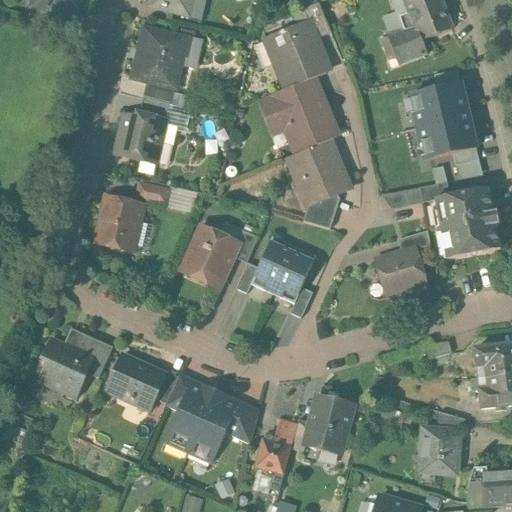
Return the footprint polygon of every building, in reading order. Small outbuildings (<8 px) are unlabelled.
[(43,0),(41,10),(41,11),(66,17),(74,19),(76,10),(80,10),(82,0),(43,0)] [(190,0),(151,0),(150,7),(187,16),(190,0)] [(400,19),(410,15),(403,0),(391,0),(396,14),(381,20),(388,38),(404,31),(400,19)] [(452,31),(440,0),(403,0),(410,15),(420,43),(422,42),(452,31)] [(319,4),(303,11),(307,22),(308,22),(316,40),(331,34),(319,4)] [(66,17),(41,11),(41,10),(31,8),(28,21),(63,30),(66,17)] [(427,55),(422,42),(420,43),(410,15),(400,19),(404,31),(388,38),(399,66),(427,55)] [(307,22),(265,40),(286,91),(316,79),(326,75),(314,46),(318,45),(316,40),(308,22),(307,22)] [(186,40),(144,30),(133,80),(174,90),(186,40)] [(457,73),(434,77),(437,91),(460,86),(457,73)] [(316,79),(286,91),(257,103),(270,134),(286,128),(297,156),(330,142),(336,139),(325,112),(329,110),(316,79)] [(437,91),(409,98),(424,162),(453,156),(476,150),(477,150),(461,85),(460,86),(437,91)] [(173,94),(146,88),(143,100),(169,106),(171,106),(173,94)] [(169,106),(143,100),(140,112),(145,114),(144,118),(165,122),(169,106)] [(143,122),(124,117),(116,156),(155,165),(165,122),(144,118),(143,122)] [(330,142),(297,156),(293,157),(305,187),(299,189),(308,209),(338,196),(348,192),(339,169),(341,168),(330,142)] [(476,150),(453,156),(455,167),(479,162),(476,150)] [(479,162),(455,167),(459,181),(482,177),(479,162)] [(444,168),(432,171),(435,186),(447,184),(444,168)] [(435,186),(419,189),(422,204),(435,202),(435,201),(450,198),(447,184),(435,186)] [(169,192),(139,185),(136,200),(166,207),(169,192)] [(419,189),(404,192),(407,207),(422,204),(419,189)] [(450,198),(435,201),(435,202),(436,202),(438,202),(449,259),(446,260),(447,261),(500,251),(496,227),(499,226),(496,214),(494,214),(489,191),(450,198)] [(338,196),(308,209),(303,224),(330,231),(340,201),(338,196)] [(143,207),(106,199),(95,245),(132,254),(143,207)] [(141,225),(136,239),(148,243),(152,229),(141,225)] [(236,246),(201,230),(185,266),(221,283),(232,259),(238,247),(236,246)] [(258,239),(242,232),(236,246),(238,247),(232,259),(247,264),(258,239)] [(428,232),(398,241),(401,254),(415,250),(415,251),(430,247),(428,232)] [(294,249),(272,239),(258,270),(251,286),(272,296),(294,249)] [(294,249),(272,296),(294,306),(302,289),(316,259),(294,249)] [(401,254),(376,262),(387,299),(426,287),(415,251),(415,250),(401,254)] [(258,270),(247,265),(236,290),(247,295),(251,286),(258,270)] [(313,294),(302,289),(294,306),(290,315),(301,320),(313,294)] [(76,351),(51,340),(41,362),(47,364),(38,384),(76,401),(86,379),(98,348),(82,340),(76,351)] [(448,342),(425,349),(429,361),(452,354),(448,342)] [(511,346),(474,351),(476,370),(486,368),(487,380),(511,376),(511,346)] [(164,376),(122,357),(106,392),(133,404),(136,398),(151,405),(146,414),(148,415),(155,400),(165,377),(164,376)] [(165,377),(155,400),(166,405),(178,380),(178,379),(166,373),(164,376),(165,377)] [(511,376),(487,380),(489,391),(479,392),(481,411),(511,407),(511,376)] [(392,380),(375,379),(375,394),(392,395),(392,380)] [(190,386),(178,380),(166,405),(165,407),(178,413),(190,386)] [(238,405),(192,384),(191,383),(165,442),(165,443),(166,442),(211,463),(211,464),(212,464),(225,435),(237,408),(239,405),(238,405)] [(353,406),(317,397),(310,424),(304,447),(306,448),(340,456),(353,406)] [(250,414),(237,408),(225,435),(238,440),(250,414)] [(404,415),(379,408),(375,422),(401,429),(404,415)] [(465,421),(439,413),(437,431),(459,433),(459,434),(464,434),(465,421)] [(253,415),(250,414),(238,440),(238,441),(250,446),(258,417),(253,415)] [(277,432),(294,436),(297,424),(280,420),(277,432)] [(310,424),(298,421),(294,436),(290,449),(290,450),(304,454),(306,448),(304,447),(310,424)] [(437,431),(422,430),(420,470),(435,471),(434,474),(456,476),(459,434),(459,433),(437,431)] [(277,432),(275,439),(276,440),(275,444),(290,449),(294,436),(277,432)] [(290,449),(275,444),(276,440),(275,439),(267,437),(266,442),(263,441),(256,468),(268,472),(267,477),(272,479),(269,489),(279,492),(284,476),(283,475),(290,450),(290,449)] [(511,473),(486,476),(486,470),(473,471),(469,484),(483,483),(485,508),(511,505),(511,473)] [(42,474),(33,472),(31,484),(39,486),(42,474)] [(235,479),(220,472),(211,491),(226,498),(235,479)] [(87,508),(61,498),(55,511),(92,511),(96,503),(90,500),(87,508)] [(199,511),(202,501),(185,498),(182,511),(199,511)] [(419,511),(420,509),(380,498),(375,511),(419,511)] [(287,511),(289,505),(279,503),(277,511),(287,511)]
